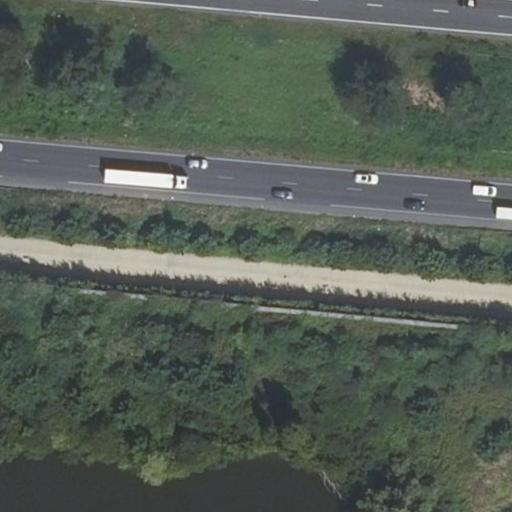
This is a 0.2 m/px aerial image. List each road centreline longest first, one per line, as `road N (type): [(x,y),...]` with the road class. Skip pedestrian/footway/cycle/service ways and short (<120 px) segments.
road 1 (trunk): [(0,156),(511,203)]
road 2 (trunk): [(511,16),(316,0)]
